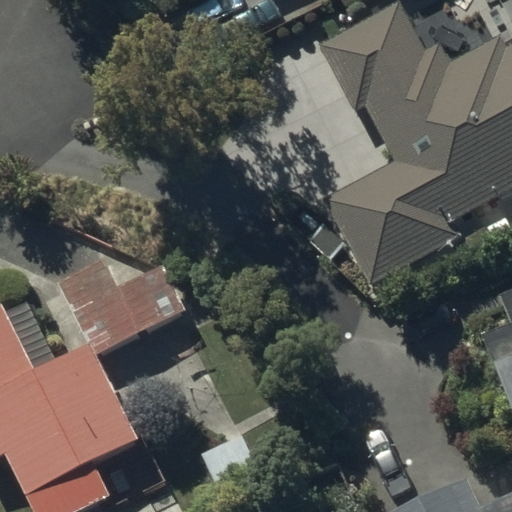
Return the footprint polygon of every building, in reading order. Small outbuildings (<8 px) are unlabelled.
[(431,65),(406,17),(327,62),(360,126),(370,121),(400,179),(329,216),(373,299),(466,251),(456,232),(511,202),(511,63),(511,64),(506,52),(455,78),(445,58),(431,65)] [(96,365),(99,372),(171,337),(136,265),(64,299),(96,365)] [(511,309),(506,312),(511,327),(511,344),(488,354),(511,413),(511,309)] [(99,372),(96,365),(60,382),(29,317),(0,330),(0,477),(11,472),(29,511),(113,511),(101,485),(143,465),(99,372)] [(511,511),(511,509),(505,511),(477,511),(471,498),(440,511),(511,511)]
